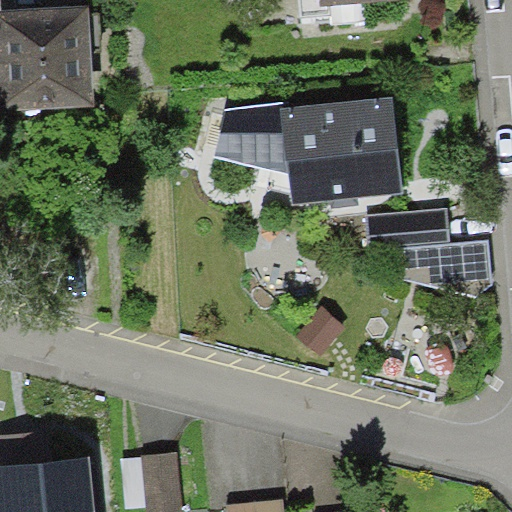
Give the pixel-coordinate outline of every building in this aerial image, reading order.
[(412,0),(283,0),(285,15),(413,6),(412,0)] [(79,16),(0,21),(0,116),(85,111),(79,16)] [(380,108),(273,118),(281,208),(388,198),(380,108)] [(183,447),(142,456),(152,504),(193,495),(183,447)] [(88,511),(84,465),(0,472),(0,511),(88,511)] [(283,511),(282,500),(222,508),(222,511),(283,511)]
